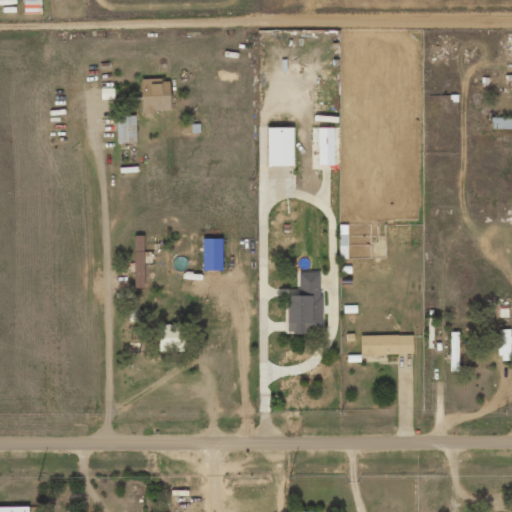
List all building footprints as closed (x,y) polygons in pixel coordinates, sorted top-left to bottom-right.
[(23,0),(23,13),(41,14),(40,0),(23,0)] [(169,79),(141,80),(142,112),(170,111),(169,79)] [(135,115),(116,116),(117,143),(136,142),(135,115)] [(511,129),(511,117),(492,117),(492,129),(511,129)] [(292,166),(292,128),(267,127),(267,165),(292,166)] [(134,235),(133,287),(143,287),(145,236),(134,235)] [(286,295),(287,333),(321,332),(320,272),(298,272),(298,295),(286,295)] [(159,351),(183,351),(182,324),(158,325),(159,351)] [(510,360),(510,344),(511,343),(511,329),(500,330),(500,360),(510,360)] [(457,332),(449,333),(450,354),(458,354),(457,332)] [(412,335),(360,335),(360,355),(412,354),(412,335)] [(323,360),(308,360),(308,352),(287,351),(286,378),(323,379),(323,360)]
